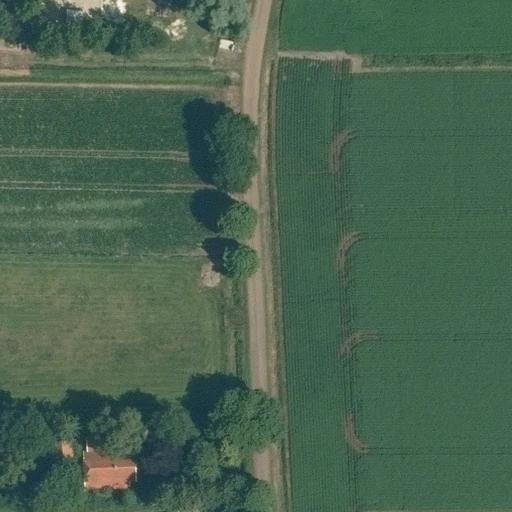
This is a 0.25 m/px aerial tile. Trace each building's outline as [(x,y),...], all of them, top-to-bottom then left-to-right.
[(87,23),(67,22),(66,35),(86,36),(87,23)] [(54,38),(55,25),(31,23),(30,37),(54,38)] [(141,41),(141,27),(125,27),(125,41),(141,41)] [(87,447),(83,447),(85,490),(130,488),(130,483),(136,483),(135,449),(101,450),(101,437),(86,437),(87,447)] [(48,442),(49,472),(75,471),(74,441),(48,442)]
